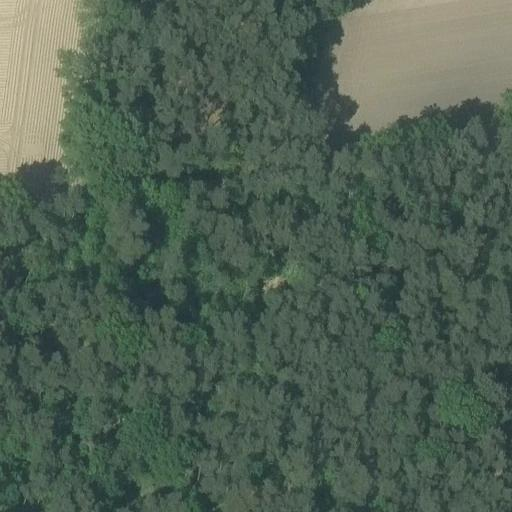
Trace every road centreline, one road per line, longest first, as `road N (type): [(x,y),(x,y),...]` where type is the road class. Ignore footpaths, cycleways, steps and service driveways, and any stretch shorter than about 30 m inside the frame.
road 1 (track): [(248,184),(279,484),(511,481)]
road 2 (track): [(248,184),(511,143)]
road 3 (track): [(0,216),(151,197)]
